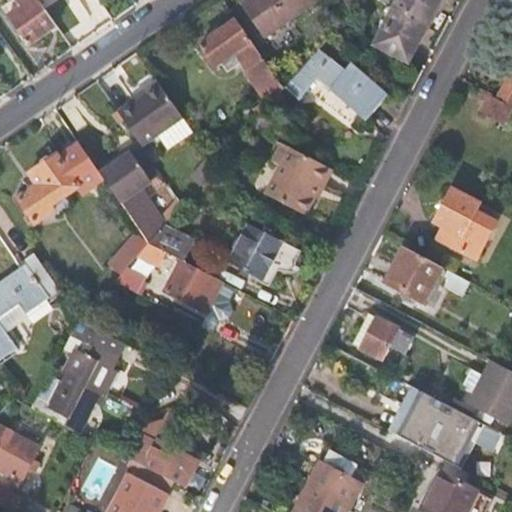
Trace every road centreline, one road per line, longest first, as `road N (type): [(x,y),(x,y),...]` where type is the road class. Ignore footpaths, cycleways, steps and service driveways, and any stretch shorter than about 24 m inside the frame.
road 1 (residential): [(484,0),(216,511)]
road 2 (residential): [(0,122),(174,0)]
